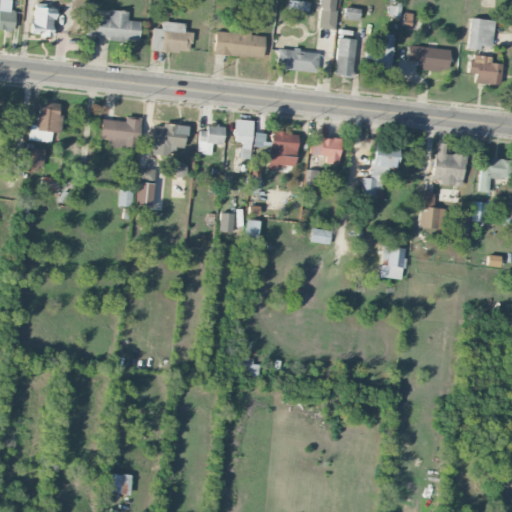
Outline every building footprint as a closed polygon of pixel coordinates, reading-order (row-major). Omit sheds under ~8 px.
[(287,10),(307,11),(307,1),(287,0),(287,10)] [(318,0),(316,28),(333,30),(335,0),(318,0)] [(31,34),(52,36),(53,7),(32,5),(31,34)] [(358,20),(359,8),(343,7),(342,19),(358,20)] [(13,10),(0,9),(0,30),(13,31),(13,10)] [(127,11),(108,10),(107,18),(87,17),(86,37),(138,40),(139,21),(126,20),(127,11)] [(479,49),(480,44),(492,46),(495,20),(469,18),(466,48),(479,49)] [(184,23),(161,21),(160,29),(151,28),(149,49),(189,53),(191,32),(183,31),(184,23)] [(215,31),(212,53),(261,58),(263,36),(249,35),(249,29),(236,27),(235,33),(215,31)] [(389,68),(393,34),(374,31),(372,49),(365,48),(364,57),(374,59),(373,66),(389,68)] [(354,40),(337,37),(332,73),(349,76),(354,40)] [(405,60),(415,61),(415,68),(446,71),(448,49),(406,45),(405,60)] [(277,49),(276,69),(315,71),(316,51),(277,49)] [(498,84),(500,63),(489,62),(489,56),(469,55),(468,73),(474,73),(473,83),(498,84)] [(50,142),(50,132),(58,133),(60,103),(37,102),(36,125),(28,124),(27,141),(50,142)] [(98,139),(106,139),(106,147),(138,148),(139,119),(124,118),(124,121),(100,119),(98,139)] [(152,124),(151,152),(171,152),(172,147),(184,147),(185,125),(152,124)] [(222,125),(205,125),(204,130),(197,130),(196,153),(210,154),(211,144),(222,144),(222,125)] [(250,129),(233,128),(232,145),(250,146),(250,129)] [(266,168),(276,169),(276,164),(293,166),(297,133),(271,130),(266,168)] [(252,146),(263,147),(263,133),(253,133),(252,146)] [(338,164),(339,138),(318,137),(318,141),(308,141),(308,154),(324,155),(324,163),(338,164)] [(461,186),(463,155),(443,153),(444,143),(433,143),(431,178),(440,179),(439,185),(461,186)] [(360,197),(381,198),(381,179),(386,179),(386,167),(395,168),(397,147),(372,146),(370,177),(361,176),(360,197)] [(24,168),(43,168),(43,149),(25,148),(24,168)] [(487,192),(488,177),(505,179),(507,160),(488,158),(488,163),(479,162),(476,191),(487,192)] [(172,177),(185,176),(184,162),(171,163),(172,177)] [(150,207),(152,169),(136,168),(134,206),(150,207)] [(316,189),(317,170),(304,169),(303,188),(316,189)] [(58,178),(40,177),(40,190),(57,191),(58,178)] [(116,205),(130,206),(131,190),(117,190),(116,205)] [(432,193),(419,192),(418,228),(444,229),(445,208),(432,208),(432,193)] [(471,221),(483,222),(484,202),(471,201),(471,221)] [(455,236),(465,236),(466,212),(456,211),(455,236)] [(217,232),(231,233),(231,213),(218,212),(217,232)] [(255,233),(257,221),(245,220),(244,232),(255,233)] [(379,265),(384,265),(383,277),(400,279),(403,248),(381,246),(379,265)] [(485,265),(498,266),(499,255),(486,255),(485,265)] [(102,492),(128,495),(130,475),(105,472),(102,492)]
